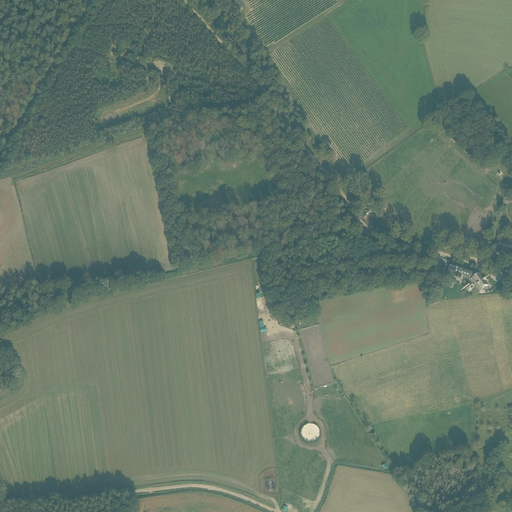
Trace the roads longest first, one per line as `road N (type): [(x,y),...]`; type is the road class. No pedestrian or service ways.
road 1 (track): [(511,275),(372,239),(319,161),(182,0)]
road 2 (track): [(269,511),(193,487),(0,502)]
road 3 (track): [(72,52),(259,91)]
road 4 (track): [(294,313),(280,246),(329,236),(372,239)]
